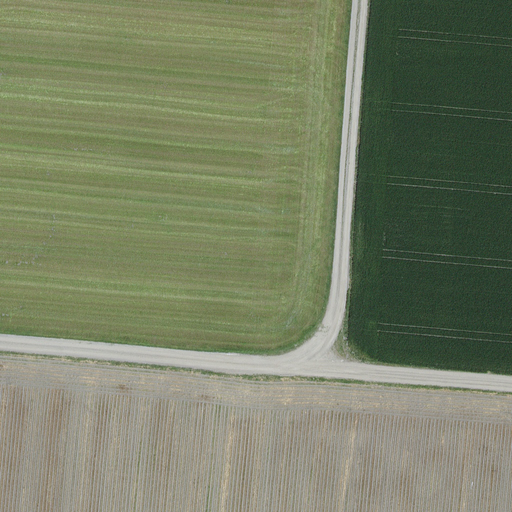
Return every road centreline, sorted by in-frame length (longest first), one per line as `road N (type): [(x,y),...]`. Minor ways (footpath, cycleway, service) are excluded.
road 1 (track): [(0,344),(284,364),(320,348),(341,315),(365,0)]
road 2 (track): [(284,364),(511,383)]
